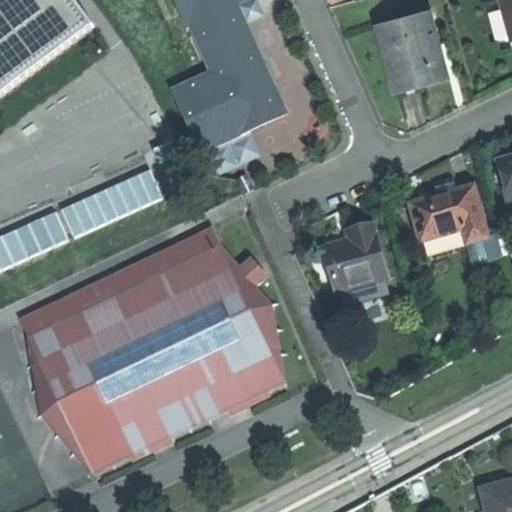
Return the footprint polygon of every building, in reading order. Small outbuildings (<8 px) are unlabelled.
[(0,0),(0,101),(97,29),(75,0),(0,0)] [(196,26),(217,73),(244,133),(289,112),(262,52),(241,6),(254,0),(177,0),(191,28),(196,26)] [(435,79),(450,75),(445,59),(441,60),(437,47),(441,46),(432,11),(381,24),(397,85),(419,79),(420,83),(435,79)] [(204,154),(245,135),(244,133),(217,73),(176,92),(204,154)] [(156,170),(64,207),(76,237),(168,200),(156,170)] [(446,197),(458,194),(456,187),(444,190),(446,197)] [(413,206),(424,243),(466,231),(470,245),(490,239),(488,234),(475,189),(458,194),(446,197),(436,200),(413,206)] [(0,271),(73,240),(61,211),(0,236),(0,271)] [(339,294),(390,282),(377,230),(362,233),(351,236),(353,244),(328,250),(339,294)] [(479,266),(510,257),(502,230),(488,234),(490,239),(470,245),(471,250),(475,263),(479,266)] [(429,262),(471,250),(470,245),(466,231),(424,243),(429,262)] [(272,305),(256,287),(267,278),(252,260),(241,269),(226,251),(217,232),(44,314),(53,333),(65,404),(113,462),(152,443),(154,450),(175,441),(172,434),(228,407),(231,415),(250,405),(248,398),(287,380),(272,305)] [(511,511),(511,483),(483,491),(488,511),(511,511)]
